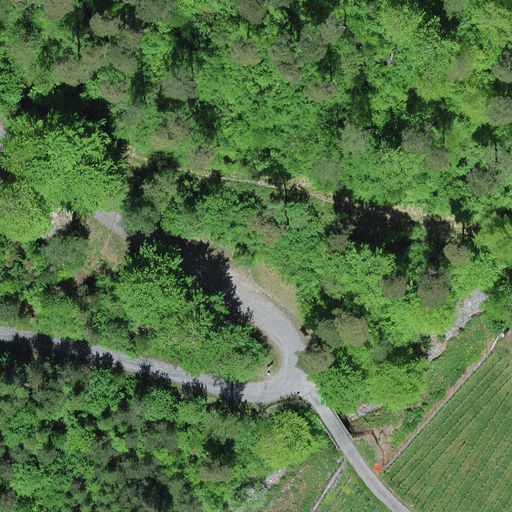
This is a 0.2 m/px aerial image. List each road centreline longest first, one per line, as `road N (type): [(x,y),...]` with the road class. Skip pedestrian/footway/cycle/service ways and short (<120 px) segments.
road 1 (track): [(0,78),(147,152),(369,203),(511,218)]
road 2 (track): [(296,380),(303,340),(288,324),(101,202),(0,119)]
road 3 (track): [(296,380),(259,389),(0,329)]
road 4 (track): [(412,511),(321,392),(296,380)]
